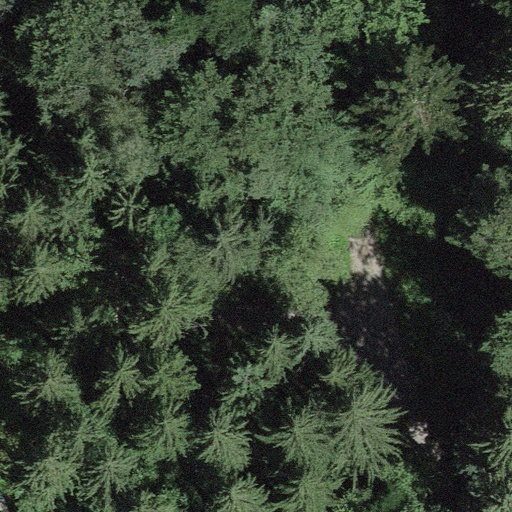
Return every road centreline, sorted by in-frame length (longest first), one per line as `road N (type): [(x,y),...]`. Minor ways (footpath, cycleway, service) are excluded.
road 1 (track): [(441,511),(387,333),(252,329),(74,278),(0,281)]
road 2 (track): [(387,333),(345,198),(263,0)]
